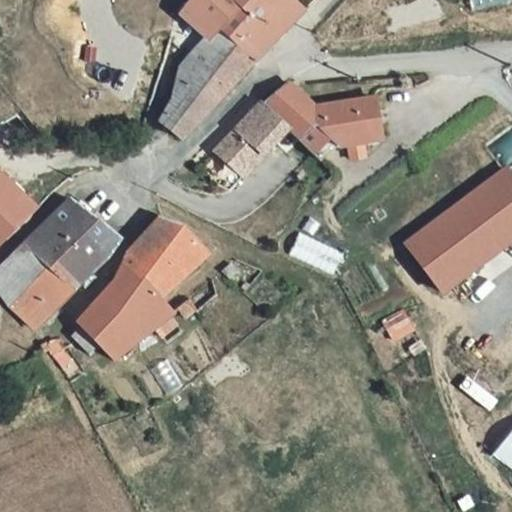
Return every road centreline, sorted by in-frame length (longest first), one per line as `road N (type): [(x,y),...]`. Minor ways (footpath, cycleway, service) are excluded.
road 1 (unclassified): [(511,53),(328,66),(294,42)]
road 2 (unclassified): [(294,42),(150,176)]
